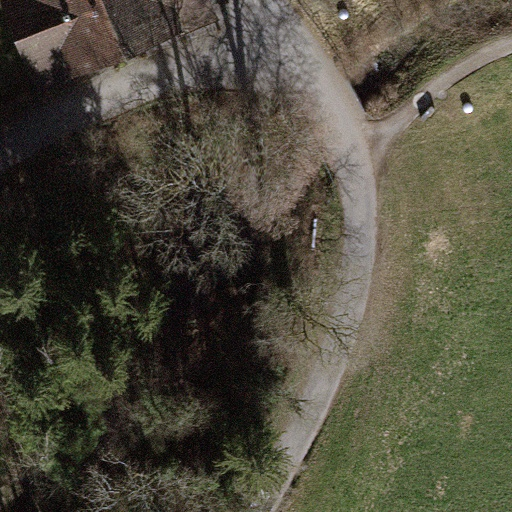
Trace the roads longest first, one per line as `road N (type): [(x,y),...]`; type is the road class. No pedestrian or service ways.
road 1 (unclassified): [(271,22),(327,104),(355,164),(351,293),(321,391),(252,511)]
road 2 (unclassified): [(0,151),(271,22)]
